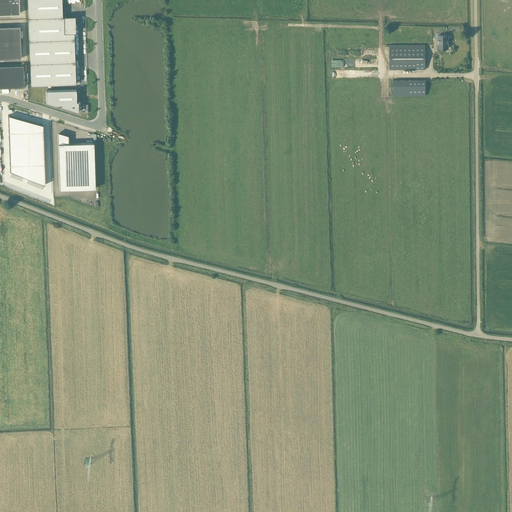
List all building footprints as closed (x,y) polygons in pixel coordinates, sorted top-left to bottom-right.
[(0,0),(0,14),(19,13),(18,0),(0,0)] [(61,0),(27,0),(31,85),(75,83),(74,32),(76,32),(75,29),(74,17),(66,17),(66,16),(63,16),(63,17),(62,17),(61,0)] [(20,26),(0,26),(0,59),(21,59),(20,26)] [(448,48),(448,35),(438,35),(438,40),(437,40),(437,48),(448,48)] [(425,69),(425,45),(389,45),(389,70),(425,69)] [(23,65),(0,65),(0,87),(24,87),(23,65)] [(426,96),(425,80),(392,80),(393,96),(426,96)] [(76,89),(44,89),(44,100),(53,102),(59,102),(59,104),(78,111),(78,100),(76,100),(76,89)] [(43,125),(8,115),(10,171),(45,185),(43,125)] [(68,135),(57,132),(59,189),(95,188),(93,142),(68,143),(68,135)]
